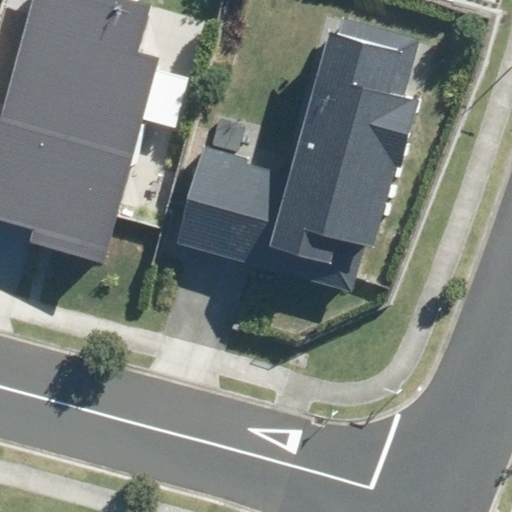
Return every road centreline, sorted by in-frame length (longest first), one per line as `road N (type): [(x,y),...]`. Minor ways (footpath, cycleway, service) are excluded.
road 1 (residential): [(411,511),(0,384)]
road 2 (residential): [(511,279),(425,511)]
